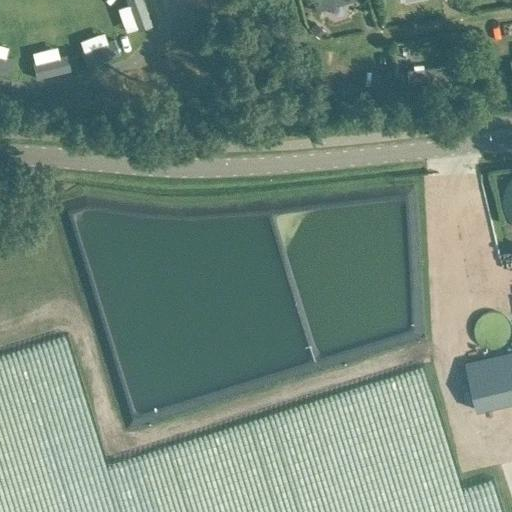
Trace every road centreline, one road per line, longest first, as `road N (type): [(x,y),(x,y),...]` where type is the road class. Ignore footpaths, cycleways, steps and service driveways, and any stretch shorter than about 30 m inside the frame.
road 1 (tertiary): [(0,154),(251,166),(511,139)]
road 2 (unknown): [(0,86),(45,91),(127,65),(164,27),(158,0)]
road 3 (unknown): [(356,38),(511,17)]
